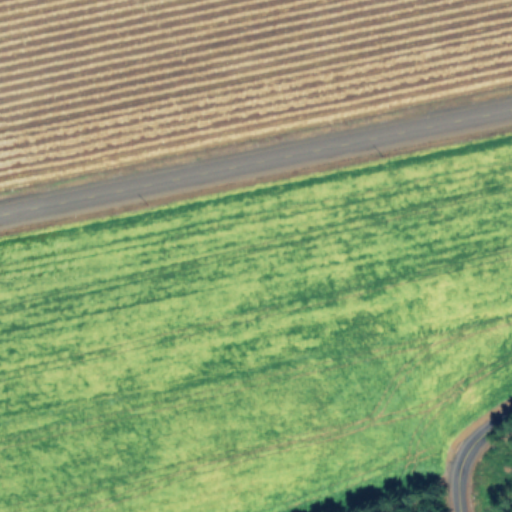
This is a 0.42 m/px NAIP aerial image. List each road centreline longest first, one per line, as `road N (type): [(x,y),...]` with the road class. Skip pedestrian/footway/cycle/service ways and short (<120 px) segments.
road 1 (residential): [(0,204),(511,98)]
road 2 (residential): [(446,511),(448,483),(476,428),(511,407)]
